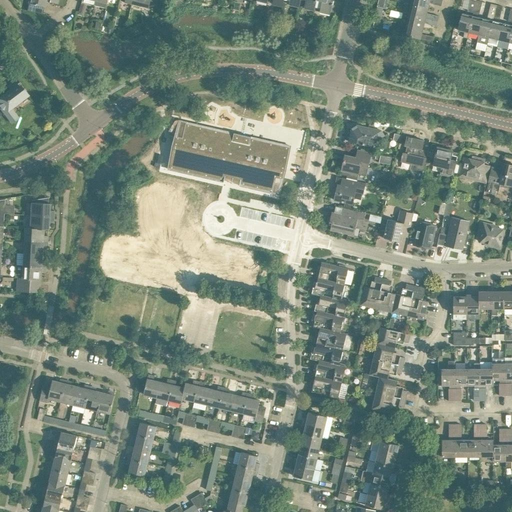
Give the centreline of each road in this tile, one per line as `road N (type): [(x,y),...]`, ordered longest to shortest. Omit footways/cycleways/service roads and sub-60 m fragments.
road 1 (residential): [(301,236),(288,312),(292,391),(261,511)]
road 2 (residential): [(96,511),(125,395),(116,377),(0,346)]
road 3 (tertiary): [(337,83),(267,71),(195,71),(137,93),(95,124)]
road 4 (residential): [(337,83),(301,236)]
road 5 (residential): [(437,413),(422,398),(420,369),(440,302),(440,269)]
road 6 (residential): [(440,269),(301,236)]
